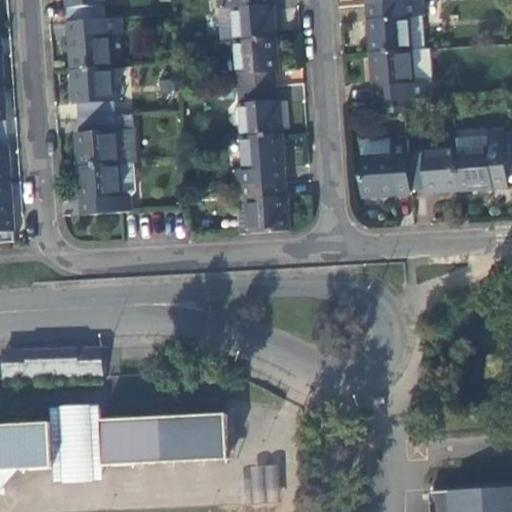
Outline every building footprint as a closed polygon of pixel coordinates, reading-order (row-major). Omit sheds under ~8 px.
[(72,0),(74,17),(109,15),(108,0),(72,0)] [(224,3),(226,37),(241,36),(280,34),(279,14),(278,1),(275,2),(275,0),(221,0),(221,3),(224,3)] [(377,24),(378,49),(418,47),(434,46),(431,0),(399,0),(375,2),(377,24)] [(128,30),(127,14),(109,15),(74,17),(76,42),(77,66),(116,64),(113,31),(128,30)] [(241,36),(244,85),(280,83),(279,68),(282,68),(281,52),(280,34),(241,36)] [(385,81),(386,97),(411,95),(437,94),(436,78),(419,79),(418,47),(378,49),(379,68),(380,81),(385,81)] [(82,95),(83,112),(119,110),(116,64),(77,66),(79,84),(79,96),(82,95)] [(244,85),(247,132),(286,130),(285,110),(284,98),(281,98),(280,83),(244,85)] [(0,134),(11,133),(10,112),(8,87),(0,87),(0,134)] [(82,137),(84,160),(122,158),(138,158),(140,158),(138,109),(119,110),(83,112),(84,126),(81,126),(82,137)] [(493,145),(461,148),(464,186),(486,184),(511,183),(507,128),(492,129),(493,145)] [(237,165),(238,181),(287,178),(286,161),(289,161),(287,147),(286,130),(247,132),(249,164),(237,165)] [(399,188),(416,187),(414,151),(413,136),(398,137),(399,152),(366,154),(368,192),(388,191),(399,190),(399,188)] [(0,182),(14,181),(13,159),(11,139),(0,139),(0,182)] [(443,187),(464,186),(461,148),(414,151),(416,187),(431,186),(431,188),(443,187)] [(87,209),(126,207),(136,206),(135,191),(124,191),(122,158),(84,160),(85,186),(87,209)] [(138,158),(122,158),(124,191),(135,191),(139,187),(138,158)] [(253,225),(253,228),(293,226),(292,209),(290,192),(288,192),(287,178),(238,181),(239,195),(243,195),(245,225),(253,225)] [(16,206),(14,181),(0,182),(0,240),(18,239),(17,226),(16,206)] [(3,350),(4,377),(97,373),(96,346),(3,350)] [(102,481),(101,466),(100,420),(100,404),(48,407),(49,423),(53,468),(54,484),(80,483),(102,481)] [(223,413),(100,420),(101,466),(139,464),(171,463),(209,461),(226,460),(223,413)] [(53,468),(49,423),(0,424),(0,489),(1,490),(16,471),(53,468)] [(278,465),(250,466),(251,480),(242,480),(244,505),(279,504),(278,465)] [(511,511),(511,485),(433,490),(434,511),(511,511)]
